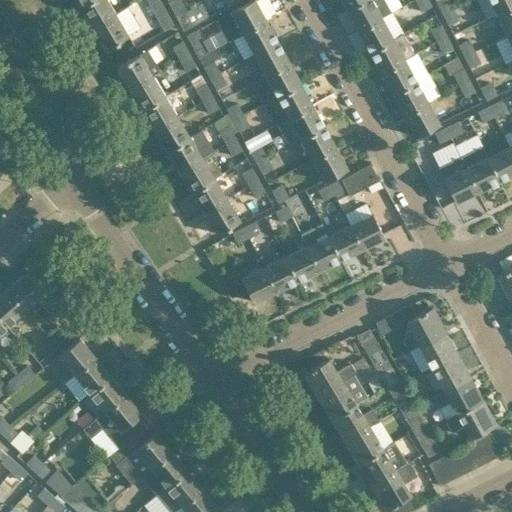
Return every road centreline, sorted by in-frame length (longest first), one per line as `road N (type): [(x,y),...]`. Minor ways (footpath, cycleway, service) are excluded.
road 1 (residential): [(441,264),(301,0)]
road 2 (residential): [(219,384),(441,264)]
road 3 (residential): [(219,384),(71,182)]
road 4 (residential): [(71,182),(0,38)]
road 5 (residential): [(309,511),(219,384)]
road 6 (residential): [(511,391),(441,264)]
